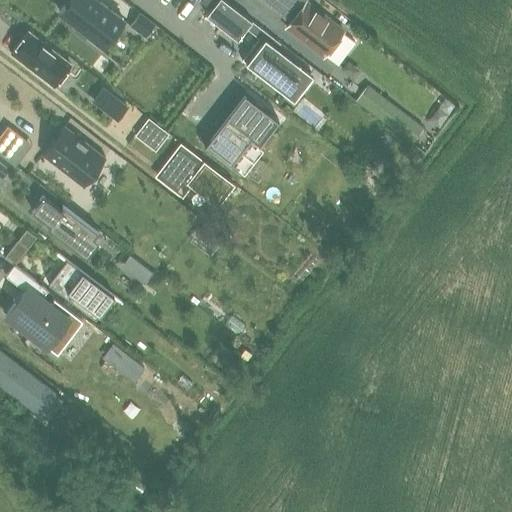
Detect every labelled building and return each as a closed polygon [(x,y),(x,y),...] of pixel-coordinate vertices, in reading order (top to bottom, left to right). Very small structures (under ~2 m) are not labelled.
[(98,0),(67,0),(59,11),(103,45),(123,19),(98,0)] [(312,74),(301,65),(278,47),(281,43),(224,0),(217,0),(206,15),(237,39),(246,28),(258,37),(241,59),(282,90),(293,99),(312,74)] [(355,42),(342,32),(343,30),(305,1),(286,26),(323,55),(325,54),(338,64),(355,42)] [(155,24),(139,12),(129,24),(145,37),(155,24)] [(53,86),(70,64),(28,30),(10,53),(53,86)] [(367,85),(356,99),(374,113),(385,99),(367,85)] [(209,137),(204,144),(238,170),(278,119),(244,92),(225,117),(209,137)] [(127,107),(114,97),(106,108),(118,118),(127,107)] [(404,114),(393,128),(411,142),(422,127),(404,114)] [(146,142),(158,126),(148,119),(136,134),(146,142)] [(0,133),(0,153),(10,161),(27,140),(7,125),(0,133)] [(83,185),(105,157),(63,125),(42,153),(83,185)] [(213,200),(228,181),(178,143),(155,173),(179,192),(188,181),(213,200)] [(0,165),(8,172),(14,165),(0,154),(0,165)] [(45,225),(80,252),(98,230),(62,203),(61,204),(63,205),(60,209),(42,195),(31,209),(49,223),(48,225),(46,224),(45,225)] [(203,240),(211,229),(202,223),(194,234),(203,240)] [(14,264),(28,246),(18,239),(4,257),(14,264)] [(123,301),(57,252),(56,253),(65,260),(48,283),(64,295),(67,290),(83,302),(79,307),(95,319),(113,296),(121,303),(123,301)] [(5,315),(46,346),(68,317),(41,297),(47,289),(18,267),(14,264),(5,275),(24,290),(16,301),(14,299),(13,300),(15,301),(5,315)] [(148,268),(139,279),(144,283),(153,272),(148,268)] [(102,357),(134,381),(144,368),(112,343),(102,357)] [(0,384),(18,398),(27,405),(33,409),(49,388),(20,365),(0,349),(0,384)] [(39,415),(35,421),(43,428),(48,422),(39,415)]
